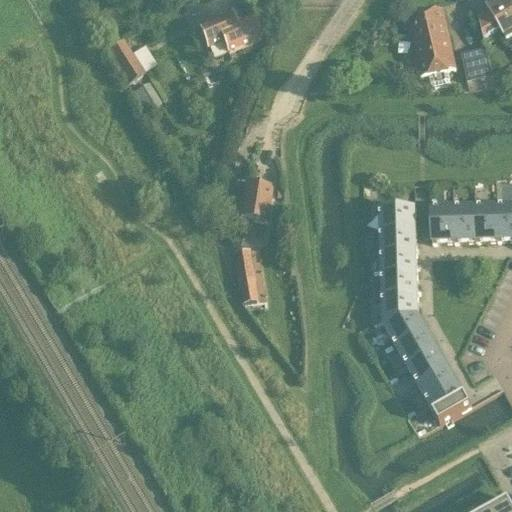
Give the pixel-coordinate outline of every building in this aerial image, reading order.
[(511,0),(505,0),(502,2),(500,3),(511,23),(511,0)] [(489,14),(478,21),(484,44),(500,34),(511,54),(511,23),(500,3),(487,11),(489,14)] [(444,12),(407,20),(421,81),(429,79),(431,87),(435,91),(447,88),(451,84),(449,76),(457,74),(444,12)] [(230,18),(199,32),(208,52),(224,45),(228,56),(260,42),(251,21),(234,29),(230,18)] [(122,43),(105,54),(127,89),(145,77),(122,43)] [(146,47),(135,54),(146,73),(158,66),(146,47)] [(485,53),(461,59),(467,87),(491,81),(491,78),(490,73),(485,53)] [(148,86),(132,97),(144,117),(161,106),(148,86)] [(212,155),(210,162),(222,165),(224,153),(218,152),(212,155)] [(236,224),(232,250),(248,252),(252,225),(266,227),(272,193),(245,189),(239,223),(239,224),(236,224)] [(511,210),(497,211),(498,246),(511,245),(511,210)] [(475,211),(454,212),(455,248),(476,247),(475,211)] [(497,211),(475,211),(476,247),(498,246),(497,211)] [(454,212),(431,213),(432,248),(455,248),(454,212)] [(416,213),(380,214),(381,236),(416,235),(416,213)] [(416,235),(381,236),(381,258),(417,257),(416,235)] [(249,255),(233,257),(242,307),(258,304),(249,255)] [(417,257),(381,258),(382,279),(417,278),(417,257)] [(417,278),(382,279),(382,301),(418,300),(417,278)] [(418,300),(382,301),(383,329),(419,319),(418,300)] [(398,355),(429,338),(419,319),(383,329),(398,355)] [(408,374),(439,356),(429,338),(398,355),(408,374)] [(419,392),(450,375),(439,356),(408,374),(419,392)] [(429,411),(460,393),(450,375),(419,392),(429,411)] [(460,393),(429,411),(440,430),(471,412),(460,393)] [(511,511),(511,508),(508,501),(488,511),(511,511)]
